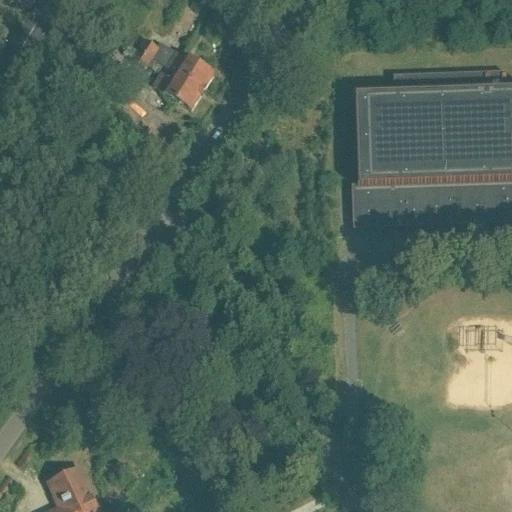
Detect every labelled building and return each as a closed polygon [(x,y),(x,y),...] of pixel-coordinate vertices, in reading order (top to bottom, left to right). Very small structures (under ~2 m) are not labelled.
[(145,74),(158,53),(144,44),(131,65),(145,74)] [(158,53),(152,62),(165,70),(164,71),(172,77),(172,78),(201,96),(212,78),(188,63),(174,55),(161,46),(158,51),(159,51),(158,53)] [(161,75),(152,89),(166,98),(191,113),(201,96),(172,78),(170,81),(161,75)] [(351,189),(353,232),(511,227),(511,94),(507,95),(506,76),(393,79),(394,98),(356,99),(359,189),(351,189)] [(302,222),(279,230),(287,252),(310,243),(302,222)] [(302,297),(322,284),(307,261),(298,267),(305,278),(294,286),(302,297)] [(319,289),(299,299),(309,321),(330,312),(319,289)] [(98,511),(80,473),(48,488),(59,511),(98,511)]
